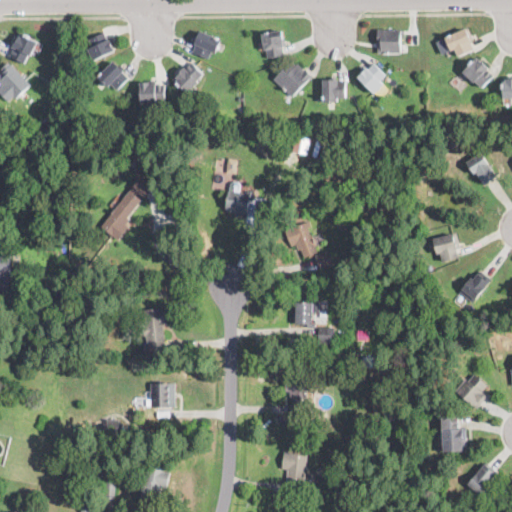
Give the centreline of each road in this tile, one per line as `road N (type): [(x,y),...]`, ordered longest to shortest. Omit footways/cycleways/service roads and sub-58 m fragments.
road 1 (residential): [(0,5),(334,0)]
road 2 (residential): [(218,511),(226,481),(231,284)]
